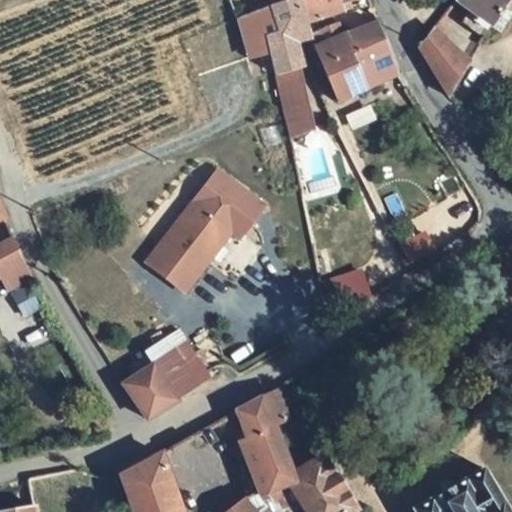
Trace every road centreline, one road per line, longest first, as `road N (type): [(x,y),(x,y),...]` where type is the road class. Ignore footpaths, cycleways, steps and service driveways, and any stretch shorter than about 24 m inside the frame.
road 1 (residential): [(508,214),(431,281),(132,438)]
road 2 (residential): [(132,438),(26,243),(0,164)]
road 3 (residential): [(383,0),(405,59),(485,194),(508,214)]
road 4 (unclassified): [(132,438),(0,473)]
